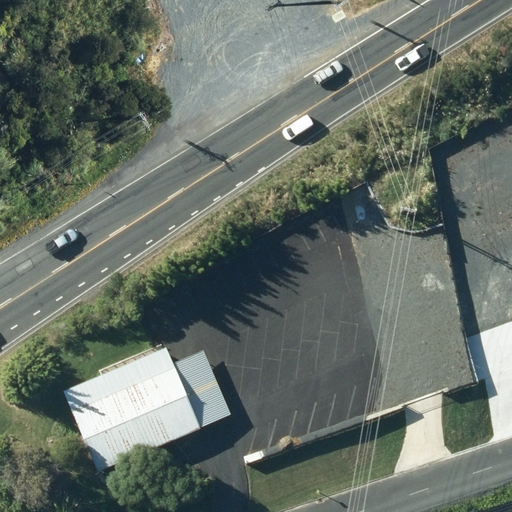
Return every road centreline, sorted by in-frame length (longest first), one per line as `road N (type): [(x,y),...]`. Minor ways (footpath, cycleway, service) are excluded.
road 1 (secondary): [(478,0),(0,308)]
road 2 (unclassified): [(511,457),(355,511)]
